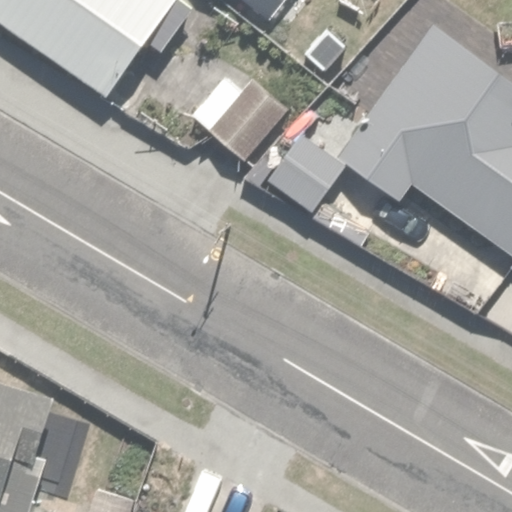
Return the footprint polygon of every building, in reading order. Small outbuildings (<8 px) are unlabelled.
[(179,0),(18,0),(118,77),(179,0)] [(280,0),(260,0),(273,10),(280,0)] [(511,0),(439,0),(488,44),(511,18),(511,0)] [(227,67),(192,104),(242,154),(289,106),(259,77),(248,88),(227,67)] [(511,111),(437,189),(511,259),(511,111)] [(0,488),(32,379),(0,369),(0,488)]
